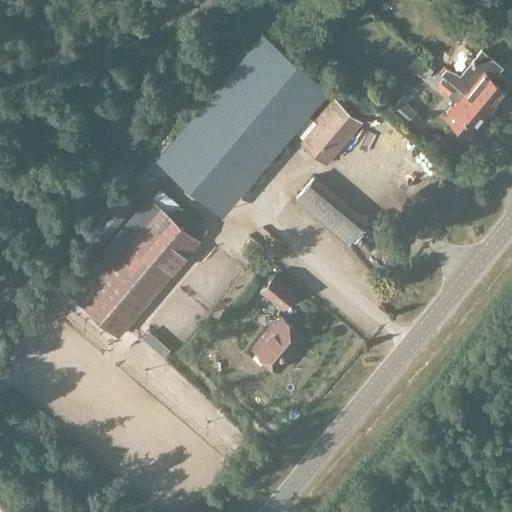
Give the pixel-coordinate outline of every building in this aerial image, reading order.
[(488,112),(506,89),(511,83),(497,71),(502,65),(481,47),(472,58),(465,67),(459,74),(456,71),(446,66),(440,73),(443,76),(488,112)] [(469,135),(488,112),(443,76),(437,84),(457,101),(445,115),(469,135)] [(325,160),(360,120),(332,97),(315,118),(318,121),(301,140),(325,160)] [(405,123),(416,110),(400,98),(390,110),(405,123)] [(346,246),(368,221),(316,175),(294,201),(346,246)] [(159,205),(78,301),(118,336),(200,239),(159,205)] [(298,291),(274,272),(259,290),(282,310),(298,291)] [(281,317),(254,349),(278,369),(290,355),(288,353),(304,335),(281,317)]
